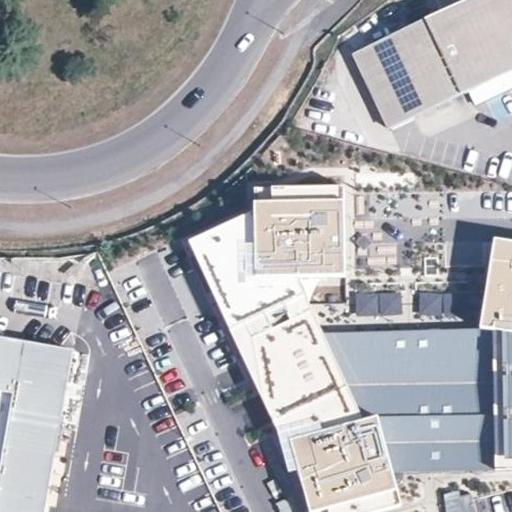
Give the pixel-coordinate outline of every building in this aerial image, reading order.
[(511,0),(466,0),(466,1),(500,75),(511,69),(511,0)] [(435,15),(468,90),(500,75),(466,1),(435,15)] [(387,127),(468,90),(435,15),(353,52),(387,127)] [(344,266),(343,193),(274,195),(275,205),(256,209),(257,218),(191,248),(262,409),(308,511),(397,511),(403,511),(393,476),(416,475),(462,475),(496,475),(511,475),(511,256),(499,254),(484,333),(445,334),(370,335),(323,336),(308,298),(344,284),(344,266)] [(114,281),(130,317),(167,301),(151,265),(114,281)] [(46,511),(75,350),(0,337),(0,511),(46,511)]
